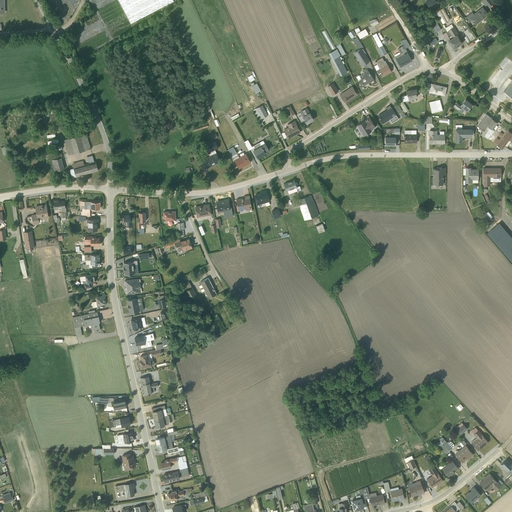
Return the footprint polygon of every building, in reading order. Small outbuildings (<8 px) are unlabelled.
[(119,0),(129,22),(174,2),(173,0),(119,0)] [(440,7),(435,0),(427,0),(425,2),(431,12),(440,7)] [(466,20),(468,23),(472,20),(475,24),(487,14),(482,7),(473,14),(472,12),(464,18),(465,19),(466,21),(466,20)] [(440,9),(435,11),(442,23),(447,21),(440,9)] [(440,29),(436,23),(432,26),(433,28),(432,28),(435,32),(440,29)] [(450,38),(452,37),(457,46),(462,43),(457,35),(458,34),(454,26),(453,27),(451,24),(444,29),(446,32),(450,38)] [(358,27),(354,29),(356,33),(357,33),(360,38),(368,33),(365,28),(360,31),(358,27)] [(469,28),(463,31),(465,34),(463,35),(467,42),(474,37),(469,28)] [(325,29),(322,31),(329,42),(332,40),(325,29)] [(422,32),(417,35),(423,45),(423,44),(426,48),(429,46),(427,42),(428,42),(422,32)] [(457,46),(452,37),(450,38),(446,32),(442,34),(446,41),(448,40),(453,48),(457,46)] [(387,53),(376,33),(372,35),(379,47),(376,48),(381,56),(387,53)] [(359,49),(353,52),(362,66),(369,61),(361,48),(363,47),(356,37),(353,39),(359,49)] [(406,39),(401,42),(403,45),(405,48),(409,46),(406,39)] [(345,53),(339,43),(336,45),(342,55),(345,53)] [(400,66),(405,63),(411,60),(403,45),(397,48),(399,52),(394,54),(400,66)] [(340,56),(336,49),(328,53),(340,76),(347,72),(339,56),(340,56)] [(382,57),(375,61),(375,62),(377,64),(374,66),(379,74),(381,73),(381,74),(382,76),(391,71),(385,60),(384,61),(382,57)] [(356,76),(358,80),(357,80),(360,84),(359,84),(362,88),(366,85),(365,83),(367,82),(368,83),(369,82),(371,84),(375,82),(367,69),(363,72),(364,73),(359,76),(359,75),(356,76)] [(250,72),(245,75),(248,80),(253,77),(250,72)] [(251,86),(255,93),(261,90),(255,81),(250,83),(251,85),(251,86)] [(333,83),(327,86),(332,95),(338,91),(333,83)] [(431,84),(428,95),(435,96),(436,94),(444,96),(446,87),(431,84)] [(339,94),(344,102),(357,94),(351,86),(339,94)] [(401,95),(403,101),(408,100),(408,101),(412,100),(411,98),(416,97),(416,94),(417,94),(416,89),(406,90),(407,94),(401,95)] [(315,102),(327,98),(326,92),(313,96),(315,102)] [(456,102),(453,106),(462,113),(465,109),(467,110),(472,104),(465,99),(460,105),(456,102)] [(439,100),(429,102),(431,113),(442,110),(439,100)] [(408,110),(403,101),(399,102),(404,112),(408,110)] [(402,111),(397,103),(393,106),(398,113),(402,111)] [(306,123),(313,119),(312,117),(313,116),(310,112),(309,112),(307,108),(303,110),(303,109),(299,111),(300,112),(297,113),(292,104),(291,104),(290,105),(299,123),(304,120),(306,123)] [(268,115),(262,105),(256,108),(262,118),(268,115)] [(290,105),(284,108),(289,116),(294,114),(290,105)] [(398,119),(390,105),(386,107),(387,110),(378,116),(383,123),(389,119),(391,123),(398,119)] [(483,130),(492,118),(485,114),(476,126),(483,130)] [(367,132),(375,127),(369,117),(356,125),(360,131),(359,131),(363,136),(368,133),(367,132)] [(497,122),(492,118),(483,130),(480,134),(485,138),(485,137),(488,138),(494,130),(492,129),(497,122)] [(191,124),(193,131),(207,126),(205,120),(191,124)] [(288,136),(288,137),(294,134),(294,135),(300,132),(294,120),(287,124),(288,126),(284,129),(285,131),(282,133),(285,138),(288,136)] [(501,123),(498,120),(497,122),(492,129),(494,130),(495,131),(496,129),(499,126),(501,123)] [(462,125),(455,125),(455,141),(462,141),(462,137),(471,137),(471,129),(462,129),(462,125)] [(400,127),(388,127),(388,135),(394,135),(394,133),(400,133),(400,127)] [(410,130),(404,130),(404,142),(416,142),(416,134),(411,134),(410,130)] [(429,130),(429,143),(444,143),(444,131),(439,131),(439,134),(437,134),(437,130),(429,130)] [(511,133),(508,130),(497,145),(501,149),(504,145),(506,147),(510,142),(511,142),(511,140),(511,133)] [(68,139),(64,141),(68,154),(90,148),(86,134),(75,137),(74,133),(67,135),(68,139)] [(395,137),(385,136),(385,145),(395,145),(395,137)] [(252,148),(258,158),(265,153),(265,152),(269,149),(263,140),(252,146),(248,139),(244,141),(249,150),(252,148)] [(203,159),(206,167),(220,161),(214,150),(218,148),(215,140),(203,146),(209,156),(203,159)] [(236,152),(233,146),(228,149),(231,155),(236,152)] [(52,160),(55,171),(59,170),(59,173),(64,172),(63,169),(64,169),(61,157),(62,157),(61,152),(52,154),(53,159),(52,160)] [(241,156),(234,160),(239,168),(250,162),(246,153),(244,154),(243,152),(239,154),(241,156)] [(69,170),(72,177),(97,170),(92,154),(87,156),(89,162),(84,164),(83,160),(72,164),(73,169),(69,170)] [(436,169),(433,169),(433,184),(443,184),(443,174),(445,175),(445,167),(436,167),(436,169)] [(470,168),(466,168),(466,182),(477,182),(477,169),(470,169),(470,168)] [(500,168),(483,168),(484,186),(490,186),(490,181),(500,181),(500,168)] [(294,180),(284,183),(287,191),(287,190),(289,194),(297,191),(301,190),(299,186),(296,187),(296,185),(298,184),(297,181),(295,182),(294,180)] [(255,195),(257,204),(269,201),(266,190),(262,191),(262,193),(255,195)] [(244,198),(236,199),(238,210),(246,209),(246,210),(252,209),(249,195),(244,196),(244,198)] [(310,195),(298,199),(300,205),(299,205),(305,220),(319,215),(313,200),(310,195)] [(228,199),(216,201),(218,211),(226,210),(226,215),(234,213),(233,208),(230,208),(228,199)] [(54,200),(54,209),(61,208),(61,212),(60,212),(61,218),(62,218),(62,220),(66,219),(65,216),(67,216),(66,207),(65,207),(64,201),(58,201),(58,200),(54,200)] [(100,201),(84,201),(84,206),(82,206),(82,212),(80,212),(80,216),(86,216),(90,216),(90,208),(100,208),(100,201)] [(48,218),(46,204),(36,206),(37,214),(31,214),(33,224),(39,223),(39,219),(48,218)] [(209,204),(195,206),(197,216),(210,214),(209,204)] [(278,208),(271,210),(274,218),(280,216),(278,208)] [(163,211),(164,220),(175,219),(175,211),(163,211)] [(139,217),(137,217),(138,233),(144,233),(144,228),(141,228),(141,221),(145,221),(145,212),(138,212),(139,217)] [(127,227),(130,227),(130,213),(123,213),(124,217),(122,217),(123,221),(127,221),(127,227)] [(88,222),(88,230),(97,230),(97,223),(98,223),(98,219),(86,219),(86,222),(88,222)] [(511,234),(500,221),(489,231),(511,257),(511,234)] [(178,228),(178,234),(183,233),(183,229),(184,229),(184,222),(177,222),(177,224),(175,224),(176,228),(178,228)] [(322,223),(316,226),(318,232),(324,230),(322,223)] [(34,246),(32,230),(24,231),(26,247),(34,246)] [(90,241),(90,245),(99,244),(99,237),(95,237),(95,236),(85,236),(85,241),(90,241)] [(187,249),(191,248),(188,238),(180,241),(179,239),(164,244),(165,248),(174,245),(175,248),(176,248),(177,250),(182,248),(182,250),(187,248),(187,249)] [(99,259),(99,254),(84,255),(84,260),(86,260),(86,264),(82,264),(82,268),(89,267),(89,264),(99,263),(99,259)] [(137,260),(132,260),(132,261),(124,262),(124,266),(123,266),(123,270),(124,270),(125,274),(134,273),(133,264),(137,264),(137,260)] [(197,296),(188,280),(196,276),(194,271),(186,275),(186,276),(180,279),(188,293),(183,296),(187,302),(197,296)] [(84,284),(84,288),(92,287),(91,282),(94,282),(93,279),(95,279),(94,275),(93,275),(93,274),(80,277),(81,281),(83,281),(84,283),(84,284)] [(215,294),(216,293),(208,278),(200,282),(202,284),(199,285),(202,293),(205,291),(208,297),(212,295),(214,297),(216,296),(215,294)] [(138,279),(124,280),(126,293),(140,291),(138,279)] [(104,295),(95,297),(96,301),(92,302),(93,307),(97,306),(97,305),(105,304),(104,295)] [(136,298),(127,300),(128,305),(128,308),(129,308),(130,313),(143,310),(141,298),(137,298),(136,298)] [(165,298),(158,299),(160,307),(166,306),(165,298)] [(89,313),(72,317),(76,333),(81,332),(80,326),(91,324),(91,328),(92,327),(93,331),(100,329),(98,322),(99,322),(97,312),(95,312),(94,310),(88,311),(89,313)] [(141,317),(131,319),(133,329),(135,330),(138,329),(139,328),(143,327),(141,317)] [(153,333),(135,337),(136,344),(140,343),(140,345),(151,343),(150,340),(154,339),(153,333)] [(162,340),(155,342),(156,346),(159,345),(160,348),(163,347),(162,340)] [(140,362),(142,368),(153,365),(154,364),(154,361),(152,360),(151,353),(140,356),(141,362),(140,362)] [(149,376),(141,377),(144,394),(155,391),(154,387),(158,386),(157,382),(150,383),(149,376)] [(117,398),(103,397),(103,398),(100,398),(100,402),(117,403),(118,408),(126,406),(125,398),(117,400),(117,398)] [(154,418),(171,414),(170,411),(166,412),(164,405),(151,408),(154,418)] [(171,414),(154,418),(156,427),(169,424),(168,422),(172,421),(171,414)] [(128,416),(108,420),(109,427),(121,424),(121,426),(130,424),(128,416)] [(461,434),(467,429),(462,422),(455,427),(461,434)] [(155,438),(157,444),(166,442),(171,441),(170,435),(178,433),(177,430),(167,432),(168,436),(155,438)] [(488,442),(478,430),(473,434),(476,437),(471,441),(478,450),(488,442)] [(131,432),(115,435),(116,439),(119,439),(120,440),(123,439),(124,443),(133,441),(131,432)] [(439,440),(442,444),(448,451),(452,448),(443,437),(439,440)] [(166,442),(157,444),(158,451),(166,449),(167,453),(179,451),(178,446),(177,439),(171,441),(173,447),(167,449),(166,442)] [(448,451),(442,444),(439,446),(445,453),(448,451)] [(454,452),(455,453),(462,462),(469,457),(473,454),(465,445),(458,450),(456,450),(455,451),(454,452)] [(131,453),(122,455),(125,470),(132,468),(131,467),(136,466),(135,461),(134,461),(133,457),(132,457),(131,453)] [(178,461),(180,469),(187,467),(185,455),(164,460),(165,461),(161,462),(162,469),(171,467),(170,463),(178,461)] [(416,466),(411,455),(404,458),(410,469),(416,466)] [(511,463),(510,461),(509,462),(506,459),(501,464),(507,471),(507,470),(511,474),(504,481),(507,485),(511,480),(511,463)] [(451,460),(441,468),(448,476),(458,468),(451,460)] [(442,480),(434,466),(428,470),(432,475),(426,479),(432,487),(442,480)] [(187,467),(180,469),(180,471),(163,475),(165,482),(179,478),(179,475),(181,475),(181,476),(189,474),(187,467)] [(484,487),(487,491),(492,487),(495,490),(501,486),(497,481),(496,482),(489,473),(485,476),(486,477),(479,483),(483,487),(484,487)] [(420,480),(408,485),(412,496),(417,494),(417,493),(420,492),(420,493),(424,492),(420,480)] [(390,491),(392,500),(400,498),(400,499),(404,499),(402,488),(398,488),(398,487),(389,489),(388,481),(383,482),(386,498),(389,497),(387,491),(390,491)] [(114,485),(115,492),(125,490),(126,496),(133,495),(132,487),(134,486),(133,482),(114,485)] [(381,504),(385,503),(384,498),(386,498),(385,493),(376,495),(375,492),(368,493),(367,486),(361,489),(362,493),(364,498),(369,497),(371,505),(381,503),(381,504)] [(468,492),(464,495),(471,503),(481,495),(473,486),(470,489),(471,490),(468,492)] [(171,492),(168,493),(169,500),(178,498),(183,497),(182,495),(189,494),(187,488),(183,489),(183,490),(179,491),(178,489),(171,491),(171,492)] [(264,494),(265,499),(273,497),(273,495),(276,494),(275,489),(273,489),(274,491),(272,492),(272,493),(268,494),(268,493),(264,494)] [(195,498),(193,499),(189,500),(190,505),(194,504),(195,505),(204,503),(203,502),(208,501),(206,495),(195,498)] [(356,498),(352,499),(354,510),(358,510),(357,507),(360,507),(361,508),(363,507),(361,497),(360,497),(359,495),(355,496),(356,498)] [(312,502),(303,505),(305,511),(316,511),(316,509),(314,509),(313,504),(317,503),(316,496),(311,497),(312,502)] [(256,511),(259,511),(256,498),(250,500),(252,509),(254,509),(254,511),(256,511)] [(454,501),(442,511),(441,511),(456,511),(459,507),(454,501)] [(346,503),(338,503),(339,511),(345,511),(346,511),(347,511),(346,503)]
